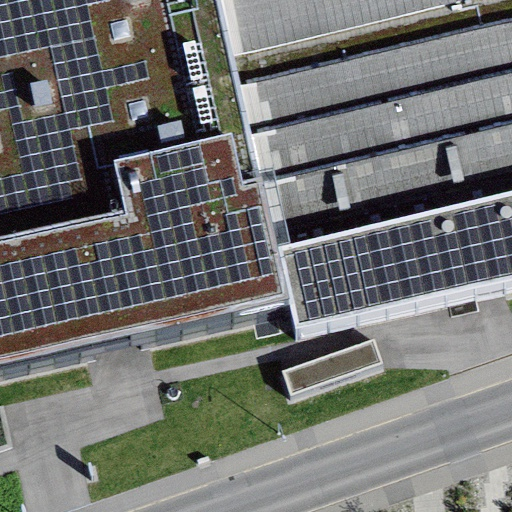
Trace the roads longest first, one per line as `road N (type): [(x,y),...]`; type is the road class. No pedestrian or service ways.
road 1 (residential): [(511,408),(218,511)]
road 2 (unknown): [(0,359),(238,275)]
